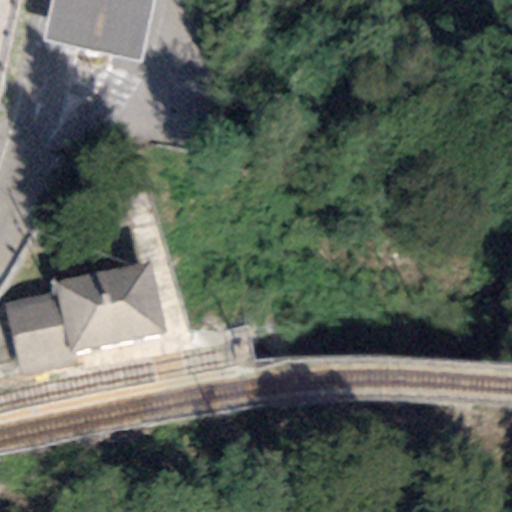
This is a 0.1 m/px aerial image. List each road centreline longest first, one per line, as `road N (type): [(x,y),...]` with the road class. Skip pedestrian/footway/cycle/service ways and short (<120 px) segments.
road 1 (secondary): [(28,183),(121,68),(137,0)]
road 2 (secondary): [(75,0),(28,183)]
